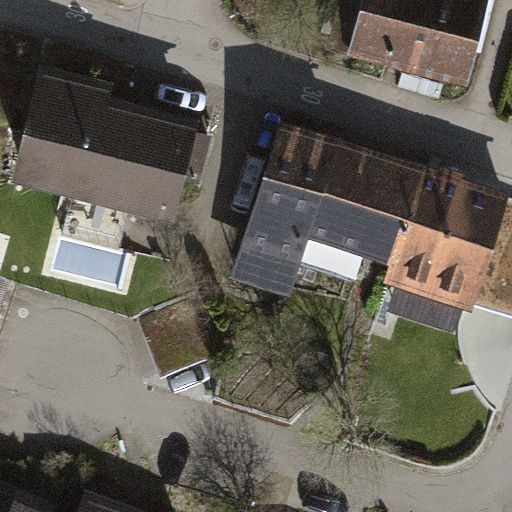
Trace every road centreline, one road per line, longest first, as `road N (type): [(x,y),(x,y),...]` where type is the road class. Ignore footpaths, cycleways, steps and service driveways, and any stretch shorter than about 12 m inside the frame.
road 1 (residential): [(511,460),(491,485),(468,495),(411,495),(53,377)]
road 2 (residential): [(168,47),(511,151)]
road 3 (residential): [(10,0),(168,47)]
